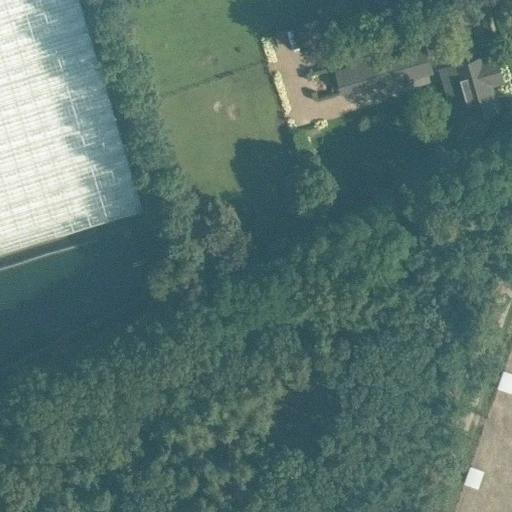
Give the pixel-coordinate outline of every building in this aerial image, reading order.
[(0,0),(0,248),(142,206),(80,0),(0,0)] [(340,92),(384,81),(385,85),(432,72),(425,44),(334,69),(340,92)] [(470,58),(451,63),(462,100),(461,101),(466,118),(469,117),(456,139),(471,147),(491,110),(497,109),(489,82),(502,78),(495,55),(482,58),(482,55),(470,58)] [(333,73),(320,73),(320,91),(333,92),(333,73)] [(368,105),(371,117),(389,113),(385,101),(368,105)]
